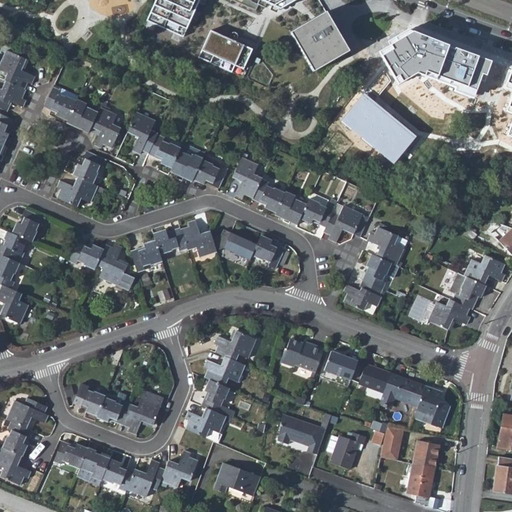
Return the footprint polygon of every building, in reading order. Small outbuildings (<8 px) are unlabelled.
[(155,0),(147,20),(183,37),(199,0),(155,0)] [(259,0),(282,10),(298,0),(259,0)] [(325,13),(290,34),(313,72),(348,52),(325,13)] [(379,51),(400,86),(417,76),(436,82),(454,89),(453,92),(466,97),(474,100),(482,76),(486,78),(491,61),(480,57),(450,46),(411,31),(379,51)] [(208,33),(197,58),(209,64),(212,59),(221,63),(218,68),(231,74),(233,67),(241,71),(251,51),(208,33)] [(0,70),(6,74),(4,80),(5,81),(24,89),(27,83),(31,84),(33,76),(21,70),(22,69),(24,69),(28,61),(6,51),(0,63),(0,70)] [(21,99),(25,90),(24,89),(5,81),(1,89),(0,88),(0,108),(7,112),(10,105),(8,103),(9,101),(22,107),(25,101),(21,99)] [(57,116),(66,120),(75,101),(66,97),(65,99),(58,95),(59,92),(52,88),(43,107),(50,111),(51,109),(58,112),(57,116)] [(364,94),(341,121),(393,165),(416,137),(364,94)] [(74,127),(88,133),(91,127),(100,107),(90,103),(91,100),(89,99),(88,102),(86,101),(85,103),(76,100),(75,101),(66,120),(75,125),(74,127)] [(116,114),(100,107),(91,127),(100,131),(95,145),(101,148),(103,145),(111,148),(120,129),(112,124),(116,114)] [(0,144),(3,145),(8,134),(4,132),(6,127),(8,128),(11,118),(0,113),(0,144)] [(142,150),(148,152),(157,134),(150,131),(154,122),(136,113),(127,133),(137,138),(131,150),(140,154),(142,150)] [(162,164),(171,169),(180,150),(181,147),(171,143),(164,140),(166,138),(157,134),(148,152),(147,155),(156,158),(157,156),(163,159),(162,164)] [(188,152),(202,158),(203,156),(194,152),(195,149),(183,143),(181,147),(180,150),(187,153),(188,152)] [(187,153),(180,150),(171,169),(170,172),(177,175),(178,174),(192,180),(201,160),(202,158),(188,152),(187,153)] [(77,164),(72,174),(77,177),(92,183),(97,173),(96,172),(99,165),(102,167),(106,160),(86,151),(83,158),(84,159),(81,166),(77,164)] [(244,195),(252,198),(261,179),(261,178),(253,174),(258,165),(241,157),(231,178),(241,182),(235,195),(243,198),(244,195)] [(213,165),(201,160),(192,180),(203,185),(205,181),(211,184),(211,185),(217,188),(227,168),(220,165),(218,169),(212,166),(213,165)] [(100,192),(102,188),(92,183),(77,177),(72,186),(60,181),(57,188),(60,190),(57,198),(76,206),(80,199),(90,202),(95,190),(100,192)] [(264,208),(275,212),(284,193),(273,188),(272,189),(266,186),(268,183),(261,179),(252,198),(251,199),(258,202),(259,200),(266,203),(264,208)] [(284,219),(296,225),(299,218),(305,204),(293,198),(294,196),(284,191),(284,193),(275,212),(284,217),(284,219)] [(328,200),(311,193),(308,198),(320,203),(319,204),(325,207),(326,204),(328,200)] [(318,224),(324,227),(332,211),(334,207),(326,204),(325,207),(319,204),(320,203),(308,198),(305,204),(299,218),(311,223),(313,219),(318,222),(318,224)] [(342,230),(352,234),(359,237),(369,217),(343,205),(343,206),(336,203),(334,207),(332,211),(324,227),(322,232),(329,235),(327,239),(335,242),(342,230)] [(16,222),(11,234),(27,241),(32,243),(37,231),(36,230),(39,224),(42,226),(45,219),(24,210),(21,217),(23,217),(20,224),(16,222)] [(198,219),(201,232),(210,230),(206,217),(198,219)] [(199,257),(216,252),(209,231),(199,233),(194,220),(188,222),(189,225),(180,228),(186,250),(195,248),(199,257)] [(179,252),(186,250),(180,228),(179,227),(166,231),(165,229),(152,233),(154,240),(159,255),(172,251),(172,250),(178,248),(179,252)] [(379,247),(375,256),(395,265),(406,240),(377,227),(373,235),(370,233),(366,240),(368,241),(379,247)] [(238,252),(250,257),(251,256),(260,237),(247,231),(246,235),(240,233),(240,232),(233,228),(224,248),(231,252),(233,248),(239,251),(238,252)] [(511,256),(511,228),(498,241),(511,256)] [(20,257),(27,241),(11,234),(6,232),(3,239),(5,240),(0,251),(0,255),(19,264),(21,258),(20,257)] [(271,240),(260,235),(260,237),(251,256),(261,261),(262,260),(269,263),(268,266),(274,269),(283,250),(277,247),(276,248),(269,244),(271,240)] [(151,265),(161,261),(159,255),(154,240),(143,244),(144,248),(139,250),(138,249),(130,251),(136,272),(144,270),(143,266),(151,264),(151,265)] [(76,262),(94,269),(96,265),(103,249),(92,244),(90,249),(83,245),(84,244),(77,241),(69,259),(68,261),(75,264),(76,262)] [(112,247),(105,244),(103,249),(96,265),(103,268),(99,276),(118,285),(119,284),(128,289),(134,276),(125,271),(127,265),(116,260),(122,247),(113,244),(112,247)] [(394,278),(399,267),(395,265),(375,256),(370,254),(365,266),(369,268),(366,273),(364,272),(361,280),(381,289),(384,282),(382,281),(385,274),(394,278)] [(0,284),(1,285),(11,289),(14,282),(10,280),(13,273),(14,274),(19,264),(0,255),(0,284)] [(470,259),(463,276),(464,276),(484,285),(488,276),(501,282),(504,274),(500,272),(504,264),(484,255),(480,263),(470,259)] [(463,276),(457,273),(449,290),(455,293),(452,300),(469,308),(472,309),(477,297),(480,298),(485,286),(484,285),(464,276),(463,276)] [(381,297),(384,291),(381,289),(361,280),(358,286),(360,287),(359,290),(346,284),(343,291),(347,293),(343,301),(363,311),(367,303),(376,306),(380,296),(381,297)] [(18,300),(21,294),(11,289),(1,285),(0,286),(0,301),(4,303),(0,313),(0,315),(20,324),(27,305),(18,300)] [(466,315),(469,308),(452,300),(448,298),(445,305),(436,301),(427,320),(448,330),(453,319),(466,325),(470,316),(466,315)] [(363,311),(372,314),(376,306),(367,303),(363,311)] [(217,346),(215,352),(224,356),(235,361),(238,354),(247,358),(255,339),(235,330),(230,341),(217,336),(214,344),(217,346)] [(309,348),(300,345),(301,343),(289,339),(285,349),(283,349),(278,362),(292,367),(293,365),(311,372),(314,373),(323,349),(310,344),(309,348)] [(324,370),(350,380),(357,361),(330,351),(324,370)] [(237,381),(244,364),(235,361),(224,356),(219,366),(207,361),(204,367),(207,369),(204,377),(209,379),(224,386),(228,378),(237,381)] [(262,364),(260,370),(267,372),(269,366),(262,364)] [(384,392),(391,374),(366,364),(359,383),(369,387),(366,394),(381,400),(384,392)] [(425,386),(391,374),(384,392),(381,400),(380,402),(385,404),(384,406),(387,407),(388,405),(392,406),(395,397),(418,406),(425,386)] [(224,399),(229,388),(224,386),(209,379),(205,391),(208,392),(205,399),(203,399),(201,405),(206,407),(226,415),(228,409),(220,406),(223,399),(224,399)] [(86,411),(96,415),(104,397),(104,395),(94,391),(93,392),(86,390),(87,386),(80,384),(72,403),(79,406),(81,404),(87,407),(86,411)] [(425,386),(418,406),(414,417),(428,423),(437,427),(440,428),(449,406),(439,402),(442,393),(425,386)] [(141,397),(160,404),(163,398),(144,390),(141,397)] [(302,404),(304,399),(295,396),(293,401),(302,404)] [(15,400),(6,419),(11,421),(26,428),(31,417),(44,422),(48,414),(44,412),(47,405),(27,397),(24,404),(15,400)] [(115,401),(104,397),(96,415),(96,417),(107,422),(109,417),(115,420),(115,422),(122,424),(130,404),(123,401),(122,405),(115,402),(115,401)] [(152,425),(160,404),(141,397),(137,406),(130,404),(122,424),(129,427),(128,431),(135,434),(141,421),(152,425)] [(218,433),(226,415),(206,407),(201,417),(188,411),(185,418),(189,420),(185,428),(205,437),(209,428),(218,433)] [(330,414),(325,412),(321,424),(326,426),(328,420),(330,414)] [(316,453),(325,428),(320,426),(282,413),(277,440),(287,443),(289,438),(303,443),(304,440),(309,441),(308,445),(306,450),(316,453)] [(510,450),(511,437),(511,414),(503,413),(497,447),(510,450)] [(330,414),(328,420),(335,423),(337,416),(330,414)] [(7,436),(2,447),(21,455),(22,456),(27,445),(22,443),(26,436),(27,437),(30,430),(26,428),(11,421),(8,428),(11,430),(8,437),(7,436)] [(259,423),(257,429),(264,432),(265,425),(259,423)] [(397,460),(402,430),(386,427),(385,433),(380,457),(397,460)] [(213,440),(218,442),(221,434),(218,433),(209,428),(205,437),(213,440)] [(381,445),(385,433),(376,430),(372,442),(381,445)] [(329,462),(349,469),(357,450),(360,451),(365,437),(352,432),(351,434),(347,433),(346,438),(339,436),(338,438),(331,435),(326,450),(333,453),(329,462)] [(68,464),(79,468),(79,467),(87,448),(76,444),(74,448),(67,445),(68,443),(61,440),(53,460),(60,463),(61,459),(69,462),(68,464)] [(417,440),(414,463),(434,466),(438,443),(417,440)] [(17,465),(21,455),(2,447),(1,447),(0,449),(0,465),(3,467),(0,474),(0,475),(20,484),(24,476),(28,478),(31,471),(17,465)] [(91,476),(101,480),(101,479),(110,458),(111,456),(101,452),(100,454),(95,452),(96,450),(87,447),(87,448),(79,467),(92,472),(91,476)] [(177,463),(167,460),(164,468),(160,479),(176,486),(181,477),(189,480),(197,460),(189,456),(191,453),(183,449),(177,463)] [(511,457),(499,456),(498,466),(496,465),(492,491),(511,494),(511,457)] [(118,488),(126,491),(126,489),(134,471),(126,468),(126,469),(119,466),(120,463),(110,458),(101,479),(112,483),(113,481),(119,484),(118,488)] [(150,486),(156,489),(160,479),(164,468),(158,466),(159,462),(151,459),(146,473),(134,468),(134,471),(126,489),(145,496),(150,486)] [(227,485),(248,493),(255,473),(223,461),(213,487),(225,491),(227,485)] [(430,485),(434,466),(414,463),(408,494),(428,497),(428,494),(430,495),(431,485),(430,485)] [(248,493),(252,495),(260,477),(261,474),(255,473),(248,493)]
